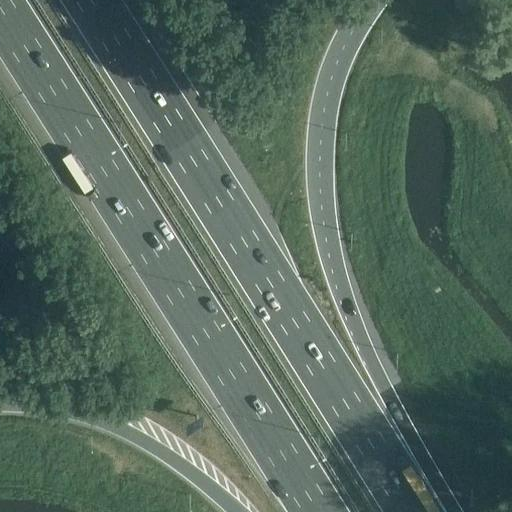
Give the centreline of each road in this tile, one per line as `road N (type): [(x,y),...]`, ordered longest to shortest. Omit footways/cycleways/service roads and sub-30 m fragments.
road 1 (motorway): [(411,511),(84,0)]
road 2 (motorway): [(0,3),(317,511)]
road 3 (motorway): [(419,511),(386,397),(325,242),(320,194),(326,98),(369,0)]
road 4 (motorway): [(0,406),(78,414),(134,436),(236,511)]
